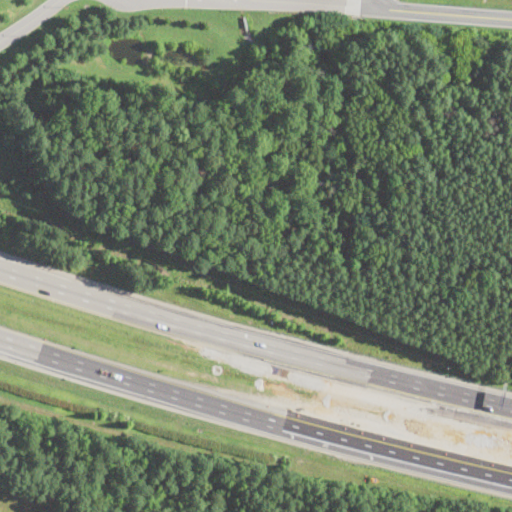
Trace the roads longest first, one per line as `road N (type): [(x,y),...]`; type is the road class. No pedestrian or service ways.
road 1 (motorway): [(0,333),(163,388),(511,477)]
road 2 (motorway): [(511,407),(163,318),(0,264)]
road 3 (tertiary): [(511,17),(372,6)]
